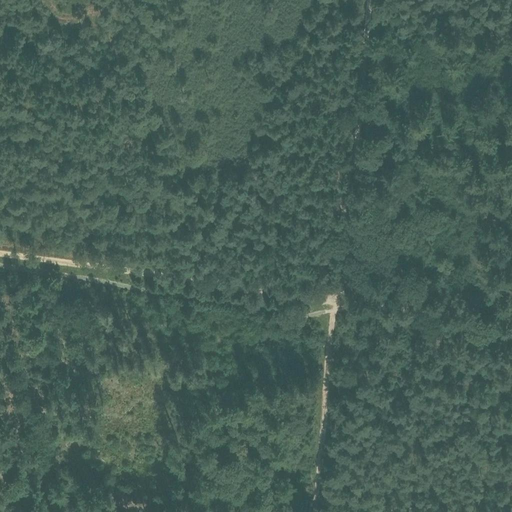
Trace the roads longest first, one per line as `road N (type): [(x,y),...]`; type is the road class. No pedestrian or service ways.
road 1 (track): [(0,256),(336,300)]
road 2 (track): [(365,0),(336,300)]
road 3 (track): [(336,300),(317,511)]
road 4 (track): [(336,300),(511,325)]
